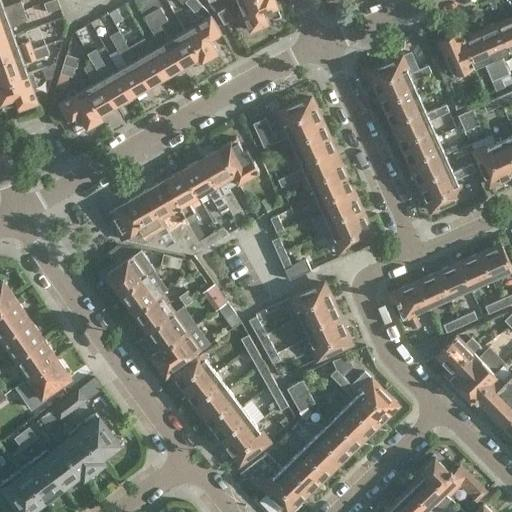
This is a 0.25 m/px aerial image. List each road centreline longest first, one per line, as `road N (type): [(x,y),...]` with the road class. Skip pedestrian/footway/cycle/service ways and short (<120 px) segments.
road 1 (residential): [(15,216),(318,44)]
road 2 (residential): [(189,465),(15,216)]
road 3 (residential): [(318,44),(416,254)]
road 4 (residential): [(416,254),(373,270),(363,294),(387,349),(438,408)]
road 5 (residential): [(438,408),(331,511)]
